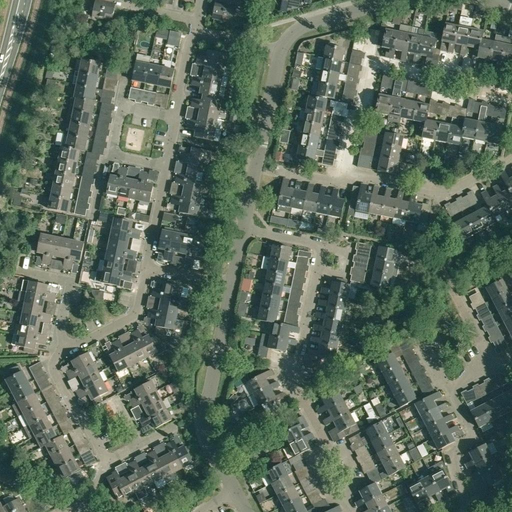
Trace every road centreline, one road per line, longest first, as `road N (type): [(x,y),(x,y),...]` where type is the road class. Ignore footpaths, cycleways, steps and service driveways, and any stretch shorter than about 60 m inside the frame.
road 1 (residential): [(331,452),(297,381),(323,244),(244,229)]
road 2 (residential): [(234,490),(206,427),(232,284)]
road 3 (residential): [(244,229),(281,49)]
road 4 (residential): [(439,77),(371,64),(343,173)]
road 5 (residential): [(343,173),(441,194),(511,159)]
road 6 (residential): [(463,511),(453,452),(473,438),(449,391)]
road 7 (residential): [(281,49),(314,22),(399,0)]
road 8 (residential): [(106,462),(54,372),(66,350)]
road 9 (residential): [(66,350),(131,318),(146,265)]
road 10 (residential): [(66,350),(60,331),(70,282),(21,270)]
